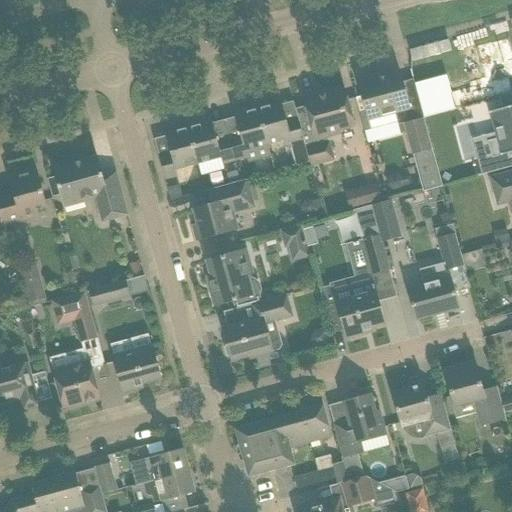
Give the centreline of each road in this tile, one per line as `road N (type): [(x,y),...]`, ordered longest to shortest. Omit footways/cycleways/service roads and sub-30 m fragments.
road 1 (residential): [(207,406),(116,70)]
road 2 (residential): [(207,406),(469,336)]
road 3 (residential): [(0,458),(207,406)]
road 4 (unclassified): [(116,70),(289,22)]
